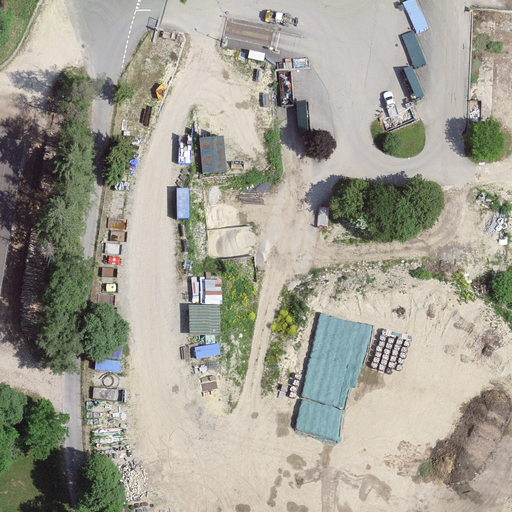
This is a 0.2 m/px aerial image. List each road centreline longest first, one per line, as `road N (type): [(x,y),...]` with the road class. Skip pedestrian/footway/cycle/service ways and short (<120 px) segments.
road 1 (unclassified): [(133,0),(108,95),(75,418),(88,511)]
road 2 (track): [(511,335),(499,356),(319,346)]
road 3 (track): [(387,511),(331,470),(319,346)]
